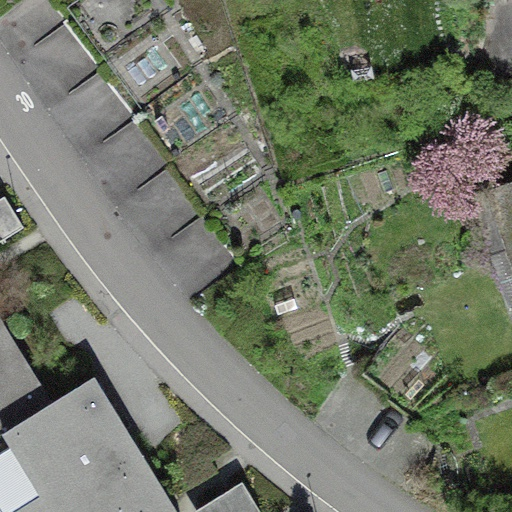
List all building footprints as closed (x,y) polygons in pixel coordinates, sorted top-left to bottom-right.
[(128,0),(50,0),(103,70),(151,34),(153,33),(128,0)] [(151,34),(103,70),(102,71),(137,118),(186,82),(151,34)] [(136,119),(172,167),(220,131),(222,130),(186,82),(137,118),(136,119)] [(220,131),(172,167),(171,167),(188,191),(237,154),(220,131)] [(237,154),(188,191),(243,265),(292,228),(237,154)] [(3,195),(0,197),(0,241),(22,228),(3,195)] [(511,197),(491,204),(509,263),(511,262),(511,197)] [(432,337),(405,316),(366,367),(393,388),(432,337)] [(0,436),(18,425),(51,405),(0,321),(0,436)] [(458,357),(432,337),(393,388),(418,407),(458,357)] [(484,377),(458,357),(418,407),(445,428),(484,377)] [(18,425),(71,511),(151,511),(162,505),(153,491),(160,486),(94,379),(51,405),(18,425)] [(0,499),(7,511),(71,511),(18,425),(0,436),(0,499)] [(259,511),(241,480),(199,505),(202,511),(259,511)]
